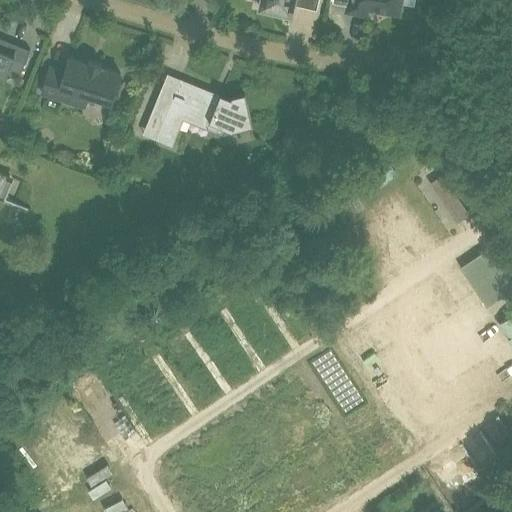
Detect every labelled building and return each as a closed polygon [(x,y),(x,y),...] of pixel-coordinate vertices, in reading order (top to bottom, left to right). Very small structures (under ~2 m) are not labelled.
[(260,0),(259,7),(290,14),(292,0),(293,0),(300,2),(300,4),(314,7),(315,0),(260,0)] [(366,8),(393,13),(398,14),(400,0),(347,0),(345,10),(365,14),(366,8)] [(0,74),(4,77),(8,67),(19,72),(29,48),(0,36),(0,74)] [(48,66),(39,91),(83,105),(87,94),(110,101),(112,94),(117,96),(122,81),(117,79),(119,72),(67,56),(63,70),(48,66)] [(208,125),(209,121),(230,129),(251,124),(244,92),(230,95),(230,97),(219,93),(179,77),(175,87),(162,82),(152,106),(165,112),(155,138),(171,144),(183,115),(208,125)] [(0,195),(8,175),(0,171),(0,195)] [(428,183),(456,224),(470,216),(442,174),(428,183)] [(448,237),(436,245),(443,256),(455,248),(448,237)] [(511,290),(511,277),(491,246),(460,265),(487,307),(511,290)] [(511,343),(511,314),(498,323),(511,343)]
